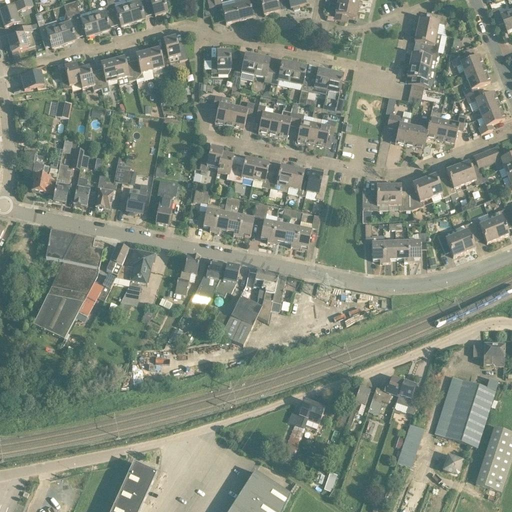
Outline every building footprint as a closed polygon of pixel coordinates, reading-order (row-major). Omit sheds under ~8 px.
[(0,15),(4,30),(19,25),(15,14),(32,8),(29,0),(28,0),(15,4),(16,9),(0,14),(0,15)] [(105,0),(108,8),(111,18),(117,17),(121,29),(133,25),(127,8),(116,11),(112,0),(105,0)] [(143,0),(137,0),(139,4),(127,8),(133,25),(145,22),(141,10),(146,8),(143,0)] [(143,0),(146,8),(151,7),(155,19),(167,15),(162,0),(143,0)] [(212,0),(215,10),(221,9),(226,27),(239,24),(235,8),(234,2),(221,5),(219,0),(212,0)] [(282,0),(263,0),(258,2),(262,18),(279,14),(276,3),(283,1),(282,0)] [(287,0),(290,11),(292,10),(293,12),(294,13),(299,12),(300,10),(299,9),(305,7),(303,0),(287,0)] [(360,2),(359,2),(350,0),(338,0),(337,7),(358,11),(360,2)] [(70,6),(74,19),(75,24),(80,22),(86,40),(98,36),(92,18),(81,22),(76,4),(70,6)] [(235,8),(239,24),(253,20),(249,4),(235,8)] [(68,21),(74,19),(70,6),(63,8),(68,21)] [(356,21),(358,11),(337,7),(335,16),(334,22),(347,25),(348,19),(356,21)] [(102,10),(103,15),(92,18),(98,36),(110,32),(106,20),(111,18),(108,8),(102,10)] [(508,35),(511,33),(511,13),(501,18),(499,13),(493,15),(498,27),(504,25),(508,35)] [(419,20),(417,32),(436,37),(438,27),(443,28),(445,19),(437,18),(436,24),(419,20)] [(58,29),(56,24),(44,27),(43,23),(37,24),(37,25),(39,30),(41,38),(47,36),(51,51),(63,47),(58,29)] [(70,25),(58,29),(63,47),(75,43),(70,25)] [(15,33),(17,38),(7,41),(12,55),(34,48),(30,35),(32,34),(31,32),(30,28),(15,33)] [(419,51),(437,55),(439,48),(434,47),(436,37),(417,32),(414,44),(420,46),(419,51)] [(163,42),(165,52),(166,55),(168,61),(178,59),(179,64),(187,61),(182,43),(183,45),(177,47),(175,39),(163,42)] [(172,73),(170,66),(168,61),(166,55),(165,52),(160,53),(159,51),(147,54),(153,78),(172,73)] [(431,62),(436,63),(437,55),(419,51),(418,57),(412,56),(409,68),(429,72),(431,62)] [(133,71),(136,82),(144,80),(144,83),(154,80),(153,78),(147,54),(135,57),(139,69),(133,71)] [(211,76),(218,76),(218,77),(227,77),(230,73),(230,54),(217,54),(217,62),(211,62),(211,76)] [(254,78),(257,59),(245,56),(241,75),(254,78)] [(461,67),(463,74),(482,67),(479,58),(465,63),(463,59),(464,59),(464,58),(451,63),(454,70),(461,67)] [(264,85),(271,87),(274,69),(268,68),(270,62),(257,59),(254,78),(265,80),(264,85)] [(124,60),(112,63),(117,82),(127,80),(128,84),(136,82),(133,71),(127,72),(124,60)] [(104,78),(98,80),(101,91),(102,97),(110,95),(107,85),(117,82),(112,63),(100,66),(104,78)] [(271,87),(277,88),(278,83),(290,86),(294,67),(282,64),(280,70),(274,69),(271,87)] [(71,88),(80,86),(81,85),(77,72),(78,72),(76,66),(64,69),(67,82),(61,83),(63,91),(72,91),(71,88)] [(306,70),(294,67),(290,86),(302,88),(306,70)] [(486,76),(482,67),(463,74),(467,83),(486,76)] [(430,91),(432,83),(427,82),(429,72),(409,68),(407,80),(412,81),(411,87),(424,90),(430,91)] [(89,69),(78,72),(77,72),(81,85),(80,86),(82,91),(92,89),(93,93),(101,91),(98,80),(92,81),(89,69)] [(307,93),(315,95),(316,91),(327,93),(330,75),(318,72),(317,79),(311,78),(307,93)] [(44,88),(43,85),(40,75),(21,80),(24,93),(44,88)] [(343,77),(330,75),(327,93),(339,96),(343,77)] [(463,94),(466,100),(478,95),(476,91),(490,85),(486,76),(467,83),(470,91),(463,94)] [(52,80),(55,92),(63,90),(60,78),(52,80)] [(231,92),(232,92),(238,93),(240,80),(234,79),(231,92)] [(411,87),(410,93),(423,96),(424,90),(411,87)] [(298,106),(299,107),(304,108),(306,102),(307,94),(301,93),(298,106)] [(410,93),(409,99),(421,102),(423,96),(410,93)] [(480,100),(478,95),(466,100),(472,114),(478,111),(497,104),(493,94),(480,100)] [(215,98),(213,108),(213,111),(218,112),(214,126),(224,128),(229,108),(230,101),(215,98)] [(421,102),(409,99),(407,105),(420,108),(421,102)] [(385,116),(389,117),(392,118),(395,102),(389,100),(385,116)] [(335,114),(341,116),(344,102),(338,101),(335,114)] [(33,115),(61,120),(68,121),(71,106),(35,102),(33,115)] [(478,111),(482,120),(501,113),(497,104),(478,111)] [(238,110),(234,130),(243,132),(246,118),(251,119),(254,107),(247,105),(246,112),(238,110)] [(289,121),(281,120),(277,140),(287,142),(290,127),(295,129),(297,116),(299,107),(298,106),(293,105),(289,121)] [(234,130),(238,110),(229,108),(224,128),(234,130)] [(258,136),(268,138),(272,118),(264,116),(265,109),(259,108),(256,120),(261,121),(258,136)] [(504,122),(501,113),(482,120),(485,128),(478,130),(481,137),(493,132),(491,127),(504,122)] [(431,114),(428,125),(427,132),(426,141),(435,143),(439,123),(441,116),(431,114)] [(304,117),(297,116),(295,129),(300,130),(296,144),(306,146),(311,126),(303,124),(304,117)] [(389,117),(387,130),(393,131),(395,118),(392,118),(389,117)] [(277,140),(281,120),(272,118),(268,138),(277,140)] [(398,132),(395,146),(404,148),(408,128),(410,121),(395,118),(393,131),(398,132)] [(457,126),(449,125),(445,145),(454,147),(457,132),(462,133),(465,121),(458,119),(457,126)] [(54,197),(59,169),(66,137),(65,137),(68,121),(61,120),(57,136),(59,137),(52,171),(48,170),(49,169),(40,167),(34,166),(37,154),(25,154),(24,173),(34,175),(33,182),(35,183),(33,193),(54,197)] [(316,148),(325,150),(328,136),(334,137),(336,124),(329,123),(328,130),(320,128),(316,148)] [(419,123),(418,130),(414,150),(424,153),(426,141),(427,132),(428,125),(419,123)] [(435,143),(445,145),(449,125),(439,123),(435,143)] [(316,148),(320,128),(311,126),(306,146),(316,148)] [(404,148),(414,150),(418,130),(408,128),(404,148)] [(71,156),(73,145),(65,143),(63,154),(71,156)] [(211,149),(210,155),(203,154),(199,172),(207,174),(209,169),(218,171),(222,156),(223,152),(211,149)] [(495,165),(501,162),(500,161),(496,150),(490,153),(495,165)] [(72,171),(80,172),(84,153),(76,151),(72,171)] [(490,153),(485,155),(489,167),(495,165),(490,153)] [(484,169),(489,167),(485,155),(479,157),(484,169)] [(233,164),(234,158),(222,156),(218,171),(217,175),(228,177),(226,182),(234,184),(238,165),(233,164)] [(511,156),(500,161),(501,162),(504,170),(511,166),(511,156)] [(473,159),(477,167),(478,171),(484,169),(479,157),(473,159)] [(95,171),(101,172),(103,162),(97,160),(95,171)] [(238,165),(234,184),(242,186),(243,181),(253,183),(257,163),(245,161),(244,167),(238,165)] [(262,190),(270,191),(273,173),(268,172),(269,166),(257,163),(253,183),(263,185),(262,190)] [(457,169),(464,187),(474,184),(476,188),(484,185),(479,173),(473,175),(468,164),(457,169)] [(121,186),(124,173),(125,166),(118,165),(116,171),(114,184),(121,186)] [(288,190),(292,171),(280,168),(279,174),(273,173),(270,191),(277,193),(278,188),(288,190)] [(64,188),(68,171),(59,169),(54,197),(53,203),(66,206),(68,196),(70,196),(71,190),(64,188)] [(452,189),(447,191),(449,198),(457,196),(455,191),(464,187),(457,169),(446,173),(452,189)] [(304,173),(292,171),(288,190),(298,193),(297,197),(305,199),(306,194),(309,180),(303,179),(304,173)] [(131,174),(124,173),(121,186),(129,187),(131,174)] [(321,183),(322,177),(310,175),(309,180),(306,194),(316,196),(315,201),(323,203),(327,184),(321,183)] [(423,182),(431,200),(440,197),(442,201),(449,198),(447,191),(441,193),(435,177),(423,182)] [(96,211),(109,214),(111,203),(113,204),(115,193),(103,190),(104,180),(100,179),(97,193),(99,194),(96,211)] [(86,182),(78,180),(73,207),(86,210),(90,193),(91,193),(92,187),(87,186),(88,185),(86,182)] [(412,186),(414,192),(418,202),(410,205),(411,213),(423,209),(421,204),(431,200),(423,182),(412,186)] [(141,188),(140,193),(130,191),(126,214),(142,217),(147,189),(141,188)] [(388,208),(388,188),(376,188),(376,194),(362,194),(362,213),(388,213),(388,208)] [(401,188),(388,188),(388,208),(399,208),(399,213),(411,213),(410,205),(401,205),(401,188)] [(171,204),(174,191),(162,189),(155,226),(168,229),(173,204),(171,204)] [(201,206),(204,194),(196,192),(193,205),(201,206)] [(209,234),(214,235),(218,214),(219,209),(208,207),(210,195),(204,194),(201,206),(207,208),(203,229),(210,231),(209,234)] [(253,219),(259,220),(262,208),(256,206),(253,219)] [(268,209),(262,208),(259,220),(265,221),(268,209)] [(499,220),(490,223),(498,242),(509,237),(502,222),(508,219),(505,212),(497,215),(499,220)] [(220,233),(226,234),(230,216),(218,214),(214,235),(219,236),(220,233)] [(233,239),(238,240),(242,219),(230,216),(226,234),(233,236),(233,239)] [(311,231),(317,232),(320,219),(314,218),(311,231)] [(254,221),(242,219),(238,240),(242,241),(243,238),(250,239),(254,221)] [(267,245),(271,246),(276,226),(264,223),(260,241),(267,242),(267,245)] [(480,227),(479,223),(471,225),(474,233),(480,231),(486,246),(498,242),(490,223),(480,227)] [(466,233),(456,237),(464,255),(475,251),(469,235),(474,233),(471,225),(464,228),(466,233)] [(287,228),(276,226),(271,246),(276,247),(277,244),(284,246),(287,228)] [(290,250),(295,251),(299,230),(287,228),(284,246),(291,247),(290,250)] [(311,233),(299,230),(295,251),(300,252),(300,249),(308,250),(311,233)] [(64,342),(78,315),(88,297),(95,284),(97,279),(103,255),(92,253),(94,243),(55,235),(51,234),(45,262),(62,265),(32,327),(64,342)] [(408,244),(408,265),(413,265),(413,262),(420,262),(420,253),(426,253),(425,236),(419,236),(419,244),(408,244)] [(464,255),(456,237),(447,241),(445,236),(437,239),(440,247),(446,244),(453,260),(464,255)] [(396,244),(384,245),(384,266),(389,266),(389,263),(396,263),(396,244)] [(403,265),(408,265),(408,244),(396,244),(396,263),(403,262),(403,265)] [(384,266),(384,245),(371,245),(372,263),(379,263),(379,266),(384,266)] [(106,273),(112,276),(116,266),(121,269),(128,254),(127,253),(127,252),(123,250),(122,251),(117,249),(106,273)] [(123,267),(122,269),(116,281),(131,284),(136,285),(139,271),(141,272),(145,256),(134,254),(132,262),(134,262),(132,269),(123,267)] [(147,287),(151,268),(152,266),(153,267),(155,259),(145,256),(141,272),(139,271),(136,285),(131,284),(123,301),(138,304),(142,286),(147,287)] [(175,295),(186,298),(190,277),(196,278),(200,262),(187,259),(185,270),(183,270),(180,283),(178,282),(175,295)] [(207,272),(207,274),(206,280),(203,280),(194,298),(210,301),(213,295),(220,281),(223,283),(225,277),(221,276),(223,267),(217,266),(217,265),(213,264),(213,265),(211,265),(209,272),(207,272)] [(227,267),(225,277),(223,283),(220,281),(213,295),(225,300),(228,294),(232,296),(236,287),(240,270),(227,267)] [(256,308),(262,311),(264,303),(273,305),(278,278),(257,273),(253,290),(260,291),(256,308)] [(95,284),(88,297),(78,315),(87,319),(97,300),(103,303),(115,281),(107,278),(102,288),(95,284)] [(278,278),(273,305),(264,303),(262,311),(258,320),(269,325),(271,313),(279,314),(286,279),(278,278)] [(240,301),(231,319),(226,331),(222,339),(244,349),(253,331),(258,320),(262,311),(256,308),(240,301)] [(226,331),(231,319),(219,313),(213,326),(226,331)] [(473,348),(473,360),(484,360),(483,368),(504,369),(505,348),(503,348),(502,347),(499,347),(498,348),(491,348),(490,346),(487,346),(486,348),(484,348),(473,348)] [(392,398),(398,400),(399,398),(404,384),(392,380),(390,385),(387,384),(384,394),(376,391),(372,404),(380,407),(382,403),(389,405),(392,398)] [(496,393),(499,385),(490,382),(487,391),(453,380),(435,436),(477,450),(495,393),(496,393)] [(399,400),(397,406),(408,410),(406,415),(413,418),(419,401),(412,398),(416,388),(404,384),(399,398),(398,400),(399,400)] [(360,391),(357,400),(346,427),(351,429),(356,415),(359,416),(362,407),(365,409),(370,394),(360,391)] [(308,423),(319,428),(325,410),(305,403),(287,451),(285,449),(278,457),(285,463),(292,456),(295,457),(304,432),(308,423)] [(339,428),(343,429),(348,419),(343,417),(339,428)] [(373,431),(367,429),(365,436),(371,437),(373,431)] [(478,486),(502,494),(511,464),(511,434),(497,430),(478,486)] [(399,439),(396,449),(401,451),(404,441),(399,439)] [(443,475),(460,478),(463,462),(446,458),(443,475)] [(133,464),(127,477),(111,511),(139,511),(156,475),(133,464)] [(305,479),(308,475),(296,467),(293,470),(305,479)] [(282,511),(290,497),(254,474),(229,511),(282,511)] [(324,492),(329,494),(331,495),(337,478),(330,475),(324,492)]
